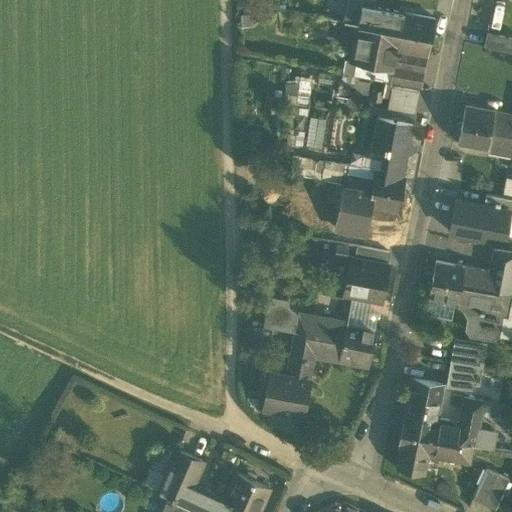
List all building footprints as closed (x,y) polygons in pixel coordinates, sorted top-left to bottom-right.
[(346,0),(343,21),(359,24),(362,6),(373,8),(374,0),(346,0)] [(373,8),(362,6),(359,24),(430,38),(433,19),(373,8)] [(430,38),(359,24),(352,61),(355,61),(353,74),(390,81),(393,69),(394,69),(395,64),(401,65),(402,60),(425,65),(427,56),(431,38),(430,38)] [(511,36),(485,31),(482,44),(511,51),(511,36)] [(425,65),(402,60),(401,65),(395,64),(394,69),(393,69),(390,81),(420,87),(425,65)] [(418,92),(391,86),(387,108),(414,113),(418,92)] [(494,112),(465,107),(461,125),(490,131),(492,121),(494,112)] [(511,115),(494,112),(492,121),(511,124),(511,115)] [(302,142),(319,145),(325,117),(308,114),(302,142)] [(412,125),(376,119),(370,149),(389,152),(385,172),(402,175),(412,125)] [(511,124),(492,121),(490,131),(511,134),(511,124)] [(490,131),(461,125),(458,144),(487,149),(488,141),(490,131)] [(511,134),(490,131),(488,141),(511,145),(511,134)] [(511,145),(488,141),(487,149),(511,153),(511,145)] [(385,172),(375,170),(373,179),(371,188),(400,194),(404,176),(402,175),(385,172)] [(373,179),(347,174),(345,183),(371,188),(373,179)] [(501,192),(511,194),(511,176),(504,174),(501,192)] [(400,194),(371,188),(345,183),(337,225),(364,230),(365,224),(389,228),(392,211),(397,212),(400,194)] [(511,198),(485,194),(483,206),(510,211),(510,212),(511,212),(511,198)] [(483,206),(455,200),(449,232),(483,239),(485,230),(506,234),(510,212),(510,211),(483,206)] [(389,252),(357,246),(354,258),(387,264),(389,252)] [(511,252),(494,249),(489,272),(464,267),(460,286),(509,294),(511,280),(511,252)] [(354,258),(351,257),(344,294),(380,300),(387,264),(354,258)] [(464,267),(435,262),(432,280),(460,286),(464,267)] [(460,286),(432,280),(428,298),(454,303),(456,304),(457,304),(460,286)] [(509,294),(460,286),(457,304),(456,304),(464,306),(464,310),(469,317),(467,329),(470,333),(492,337),(497,334),(501,313),(506,314),(509,294)] [(454,303),(432,299),(429,314),(451,318),(454,303)] [(294,332),(298,314),(270,309),(266,327),(294,332)] [(320,318),(298,314),(294,332),(316,336),(318,326),(320,318)] [(344,331),(318,326),(316,336),(371,347),(375,328),(346,323),(344,331)] [(316,336),(294,332),(286,376),(309,380),(314,355),(368,365),(371,347),(316,336)] [(486,343),(454,337),(450,361),(473,365),(473,367),(482,368),(486,343)] [(450,361),(449,362),(445,386),(469,390),(473,367),(473,365),(450,361)] [(309,380),(286,376),(270,373),(263,407),(302,415),(309,380)] [(441,385),(412,379),(406,413),(434,418),(441,385)] [(464,398),(460,423),(435,419),(431,437),(473,445),(482,401),(464,398)] [(434,418),(406,413),(402,431),(431,437),(435,419),(434,418)] [(431,437),(402,431),(399,450),(428,456),(470,464),(473,445),(431,437)] [(202,460),(178,450),(167,474),(192,485),(202,460)] [(428,456),(399,450),(395,468),(425,474),(428,456)] [(508,478),(486,468),(473,499),(495,509),(508,478)] [(258,511),(269,488),(236,473),(224,499),(251,511),(258,511)] [(192,485),(167,474),(160,491),(168,496),(192,506),(197,496),(221,507),(224,499),(192,485)] [(189,511),(192,506),(168,496),(160,511),(189,511)] [(218,511),(221,507),(197,496),(192,506),(205,511),(218,511)] [(251,511),(224,499),(221,507),(218,511),(251,511)]
